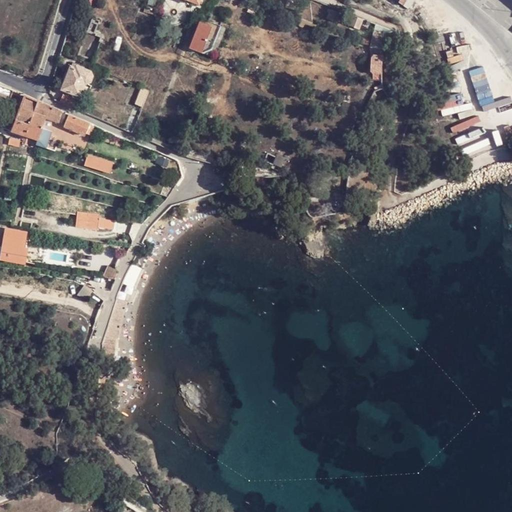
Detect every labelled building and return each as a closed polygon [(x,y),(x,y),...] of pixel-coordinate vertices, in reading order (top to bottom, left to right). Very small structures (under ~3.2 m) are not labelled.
[(363,17),(358,16),(353,27),(358,29),(363,17)] [(196,22),(187,49),(200,53),(209,26),(196,22)] [(374,31),(382,34),(395,30),(376,23),(374,31)] [(211,24),(203,48),(211,50),(219,27),(211,24)] [(370,45),(383,45),(382,34),(374,31),(370,45)] [(383,73),(383,55),(375,55),(370,59),(370,70),(375,73),(383,73)] [(64,88),(80,95),(85,81),(91,81),(93,76),(91,72),(77,66),(76,69),(71,67),(64,88)] [(0,101),(9,104),(13,91),(0,85),(0,101)] [(130,125),(134,127),(147,94),(139,91),(131,110),(134,111),(128,124),(130,125)] [(23,134),(34,99),(20,94),(9,130),(23,134)] [(63,94),(61,101),(65,104),(78,109),(81,102),(63,94)] [(64,112),(34,99),(23,134),(28,135),(37,138),(45,116),(60,122),(64,112)] [(90,123),(67,113),(62,125),(85,135),(90,123)] [(47,145),(50,135),(42,133),(39,143),(47,145)] [(23,134),(21,140),(20,142),(25,144),(28,135),(23,134)] [(113,164),(88,155),(86,159),(94,165),(112,171),(113,164)] [(115,219),(86,217),(85,228),(99,229),(99,227),(114,229),(115,219)] [(5,230),(2,257),(24,261),(26,249),(21,248),(23,233),(5,230)] [(138,267),(133,264),(127,276),(125,279),(124,284),(132,288),(136,278),(141,269),(138,267)] [(128,302),(116,298),(106,333),(103,342),(103,344),(99,360),(112,362),(115,341),(119,340),(120,328),(128,302)] [(87,355),(86,355),(78,352),(72,371),(79,374),(81,374),(87,355)]
